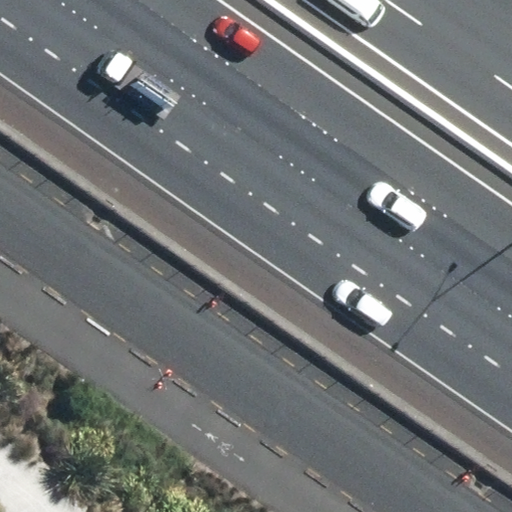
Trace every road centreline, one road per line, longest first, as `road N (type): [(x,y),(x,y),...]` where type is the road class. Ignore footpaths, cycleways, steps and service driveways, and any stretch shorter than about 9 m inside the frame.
road 1 (unclassified): [(406,511),(0,217)]
road 2 (motorway): [(511,257),(143,0)]
road 3 (motorway): [(392,0),(511,84)]
